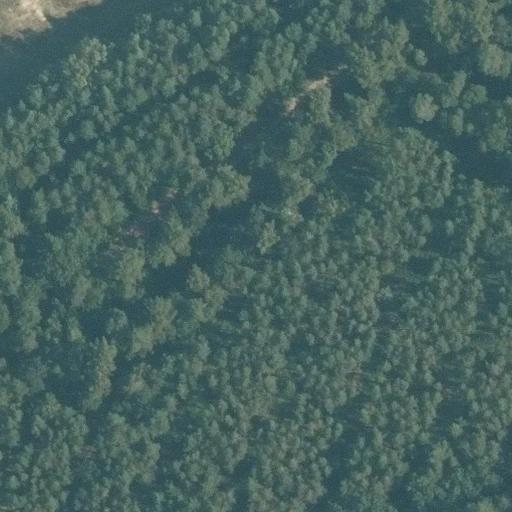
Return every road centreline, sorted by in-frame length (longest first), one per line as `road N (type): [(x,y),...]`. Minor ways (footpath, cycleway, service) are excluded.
road 1 (track): [(441,0),(0,350)]
road 2 (track): [(317,511),(26,329)]
